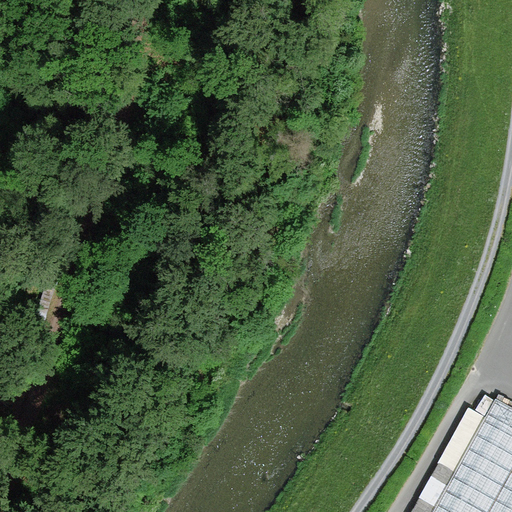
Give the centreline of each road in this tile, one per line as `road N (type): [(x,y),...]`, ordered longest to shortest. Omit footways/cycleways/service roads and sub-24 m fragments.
road 1 (track): [(137,0),(0,444)]
road 2 (track): [(356,511),(451,348),(497,232),(511,147)]
